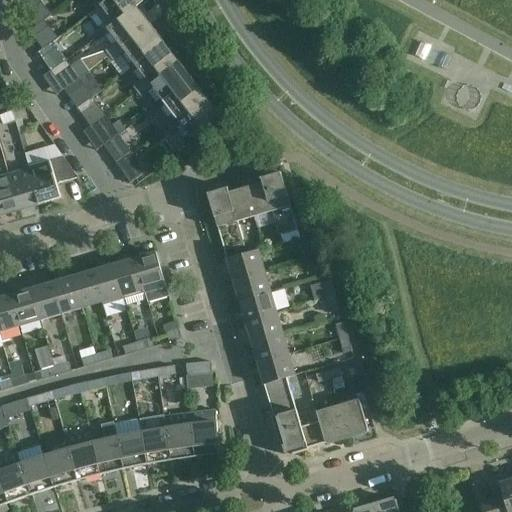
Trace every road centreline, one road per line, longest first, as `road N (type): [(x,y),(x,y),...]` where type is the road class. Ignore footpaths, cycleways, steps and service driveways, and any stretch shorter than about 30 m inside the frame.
road 1 (tertiary): [(197,0),(293,124),(357,172),(437,212),(511,232)]
road 2 (tertiary): [(511,206),(451,191),(368,151),(307,108),(223,0)]
road 3 (residential): [(128,211),(180,196),(268,478)]
road 4 (residential): [(128,211),(24,65),(0,2)]
road 5 (residential): [(275,499),(511,431)]
road 6 (residential): [(0,248),(128,211)]
